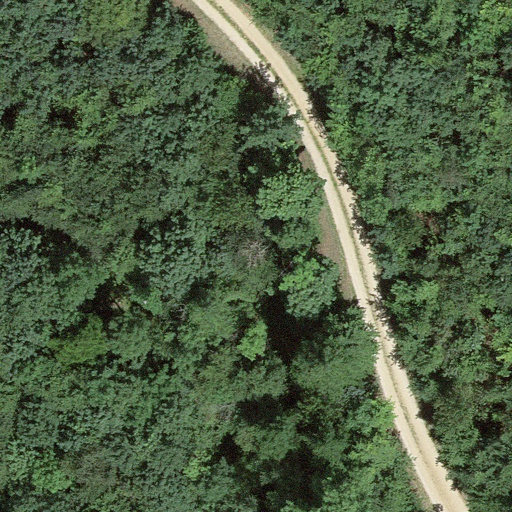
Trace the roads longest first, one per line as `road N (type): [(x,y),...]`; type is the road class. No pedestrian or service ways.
road 1 (track): [(448,511),(400,425),(314,145),(257,51),(210,0)]
road 2 (track): [(0,201),(50,211),(116,250),(159,304),(214,406),(288,511)]
